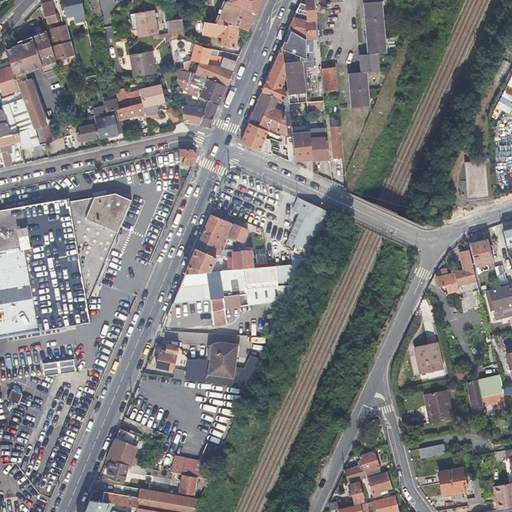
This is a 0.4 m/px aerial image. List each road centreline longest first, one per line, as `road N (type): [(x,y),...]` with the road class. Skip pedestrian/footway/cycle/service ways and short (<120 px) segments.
road 1 (secondary): [(65,511),(218,145)]
road 2 (residential): [(218,145),(422,237)]
road 3 (residential): [(0,179),(166,140),(218,145)]
road 4 (secondary): [(218,145),(281,0)]
road 5 (residential): [(311,511),(379,369)]
road 6 (residential): [(427,511),(408,485),(379,369)]
road 7 (residential): [(379,369),(423,273),(422,237)]
